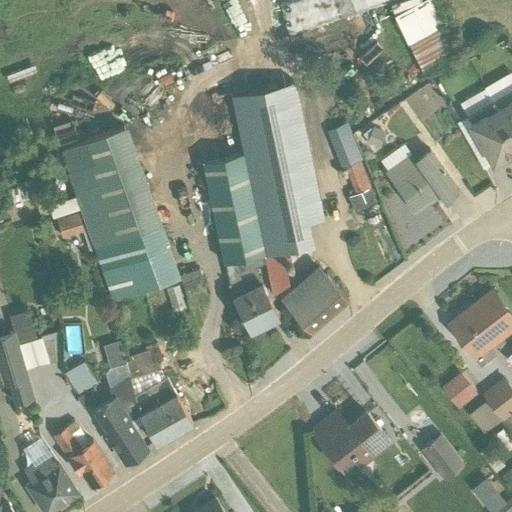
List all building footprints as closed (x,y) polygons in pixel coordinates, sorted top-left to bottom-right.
[(455,58),(439,25),(406,42),(423,75),(455,58)] [(483,31),(460,43),(466,55),(490,43),(483,31)] [(486,86),(511,130),(511,73),(511,71),(494,81),(486,86)] [(294,83),(293,80),(229,94),(228,95),(241,152),(264,261),(272,294),(287,282),(281,251),(311,244),(312,243),(307,220),(321,217),(321,216),(294,83)] [(511,150),(511,130),(486,86),(459,101),(467,115),(468,114),(495,161),(511,150)] [(159,222),(126,125),(59,149),(93,245),(159,222)] [(342,131),(339,126),(328,130),(333,142),(330,143),(340,167),(343,166),(354,193),(347,196),(352,209),(375,200),(358,160),(360,160),(347,129),(342,131)] [(365,142),(378,147),(384,131),(372,126),(371,129),(369,127),(361,134),(366,140),(365,142)] [(402,143),(380,160),(386,169),(384,170),(413,210),(438,192),(444,200),(458,190),(427,148),(413,158),(402,143)] [(264,262),(241,152),(201,161),(200,161),(229,294),(247,330),(276,316),(277,315),(254,268),(264,262)] [(77,208),(77,207),(73,194),(46,203),(50,216),(77,208)] [(56,220),(61,236),(82,229),(77,213),(76,213),(56,220)] [(285,304),(278,310),(284,317),(291,312),(309,332),(347,298),(316,263),(278,296),(285,304)] [(511,327),(511,311),(493,287),(449,321),(476,355),(511,327)] [(34,337),(26,309),(9,314),(13,328),(0,332),(0,383),(6,382),(12,402),(33,396),(25,367),(17,343),(17,342),(34,337)] [(47,360),(40,336),(34,337),(17,342),(25,367),(47,360)] [(125,361),(118,339),(102,344),(109,366),(125,361)] [(153,441),(190,420),(165,375),(163,376),(157,361),(161,359),(155,342),(144,346),(143,346),(144,350),(127,356),(128,360),(125,361),(132,391),(137,410),(153,441)] [(82,361),(64,373),(77,393),(95,381),(82,361)] [(477,391),(460,370),(442,385),(458,406),(477,391)] [(469,413),(484,432),(503,418),(503,419),(511,412),(511,385),(504,375),(483,392),(487,399),(469,413)] [(93,387),(75,398),(81,408),(99,397),(93,387)] [(129,416),(114,393),(91,408),(124,460),(145,446),(127,418),(129,416)] [(361,465),(389,443),(364,410),(347,424),(335,410),(311,428),(312,433),(345,475),(360,463),(361,465)] [(74,420),(55,432),(89,483),(111,469),(91,438),(87,440),(74,420)] [(503,426),(500,423),(484,436),(483,435),(474,442),(481,450),(480,451),(495,470),(503,464),(485,441),(503,426)] [(511,447),(511,440),(502,428),(496,433),(509,449),(511,447)] [(440,429),(418,445),(442,477),(464,461),(440,429)] [(43,511),(45,511),(77,491),(56,460),(56,461),(48,450),(46,451),(37,437),(21,447),(31,461),(22,467),(29,479),(24,483),(43,511)] [(511,467),(502,475),(511,487),(511,467)] [(470,486),(492,510),(506,497),(484,473),(470,486)] [(0,511),(14,511),(0,490),(0,511)] [(511,496),(491,511),(508,511),(511,510),(511,496)] [(223,511),(214,497),(191,511),(223,511)]
